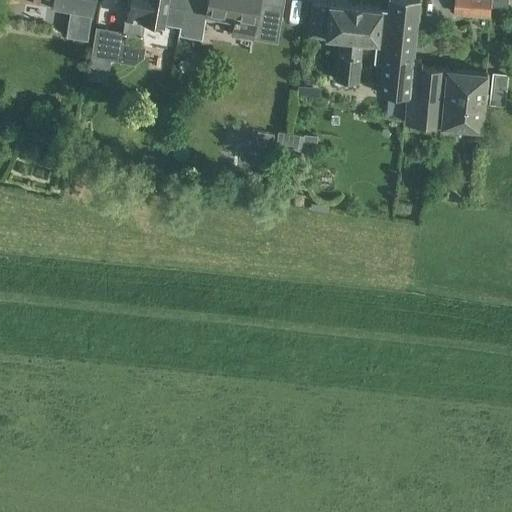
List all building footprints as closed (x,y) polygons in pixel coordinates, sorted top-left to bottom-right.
[(66,34),(88,37),(93,0),(18,0),(70,8),(66,34)] [(144,19),(163,22),(166,0),(122,0),(122,4),(127,5),(125,16),(123,31),(124,31),(141,34),(144,19)] [(203,37),(207,12),(205,12),(206,0),(166,0),(163,22),(181,25),(180,33),(203,37)] [(206,0),(205,12),(207,12),(233,17),(232,19),(234,20),(232,33),(252,37),(255,23),(279,27),(283,0),(206,0)] [(413,57),(418,0),(387,0),(387,8),(381,8),(378,40),(376,40),(374,61),(382,62),(379,91),(397,93),(396,102),(407,103),(408,94),(409,94),(412,57),(413,57)] [(509,0),(470,0),(469,14),(492,16),(493,6),(499,7),(509,4),(509,0)] [(312,2),(310,22),(309,33),(340,36),(336,77),(358,79),(361,45),(372,46),(373,40),(376,40),(378,40),(381,8),(380,8),(380,7),(359,5),(359,4),(349,3),(349,4),(328,2),(327,4),(312,2)] [(123,31),(95,26),(87,78),(106,81),(110,59),(119,60),(124,31),(123,31)] [(407,103),(406,119),(480,127),(485,71),(420,64),(420,58),(413,57),(412,57),(409,94),(408,94),(407,103)] [(88,86),(84,101),(93,103),(96,89),(88,86)] [(74,148),(78,149),(84,122),(78,120),(71,147),(74,148)] [(293,132),(279,129),(276,144),(291,146),(293,132)] [(315,146),(316,135),(304,135),(303,145),(315,146)] [(72,165),(84,166),(86,149),(78,149),(74,148),(72,165)]
